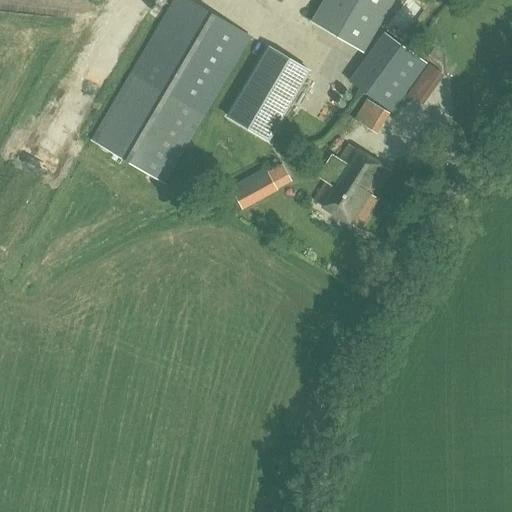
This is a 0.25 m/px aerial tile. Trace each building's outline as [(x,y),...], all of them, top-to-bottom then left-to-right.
[(167,185),(206,118),(253,38),(190,0),(172,0),(91,140),(167,185)] [(364,52),(394,0),(324,0),(312,22),(364,52)] [(402,41),(427,11),(411,0),(403,0),(383,27),(402,41)] [(385,32),(349,80),(392,112),(427,63),(385,32)] [(311,72),(269,47),(227,119),(269,143),(311,72)] [(327,182),(315,201),(360,230),(379,199),(375,196),(391,171),(350,145),(341,159),(334,155),(320,177),(327,182)] [(243,210),(279,191),(265,167),(230,186),(243,210)]
